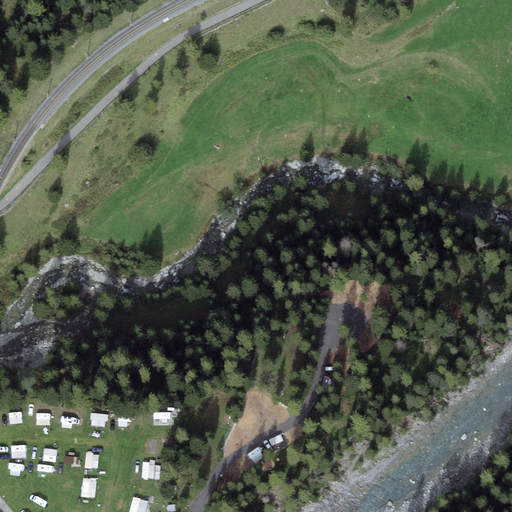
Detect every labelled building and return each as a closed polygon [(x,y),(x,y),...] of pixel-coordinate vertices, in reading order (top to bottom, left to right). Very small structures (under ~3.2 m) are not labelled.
[(106,429),(106,417),(90,418),(90,430),(106,429)] [(12,461),(27,461),(27,449),(12,449),(12,461)] [(90,471),(93,456),(86,455),(84,470),(90,471)] [(95,500),(95,481),(82,480),(81,500),(95,500)] [(145,511),(148,504),(132,500),(129,511),(145,511)]
